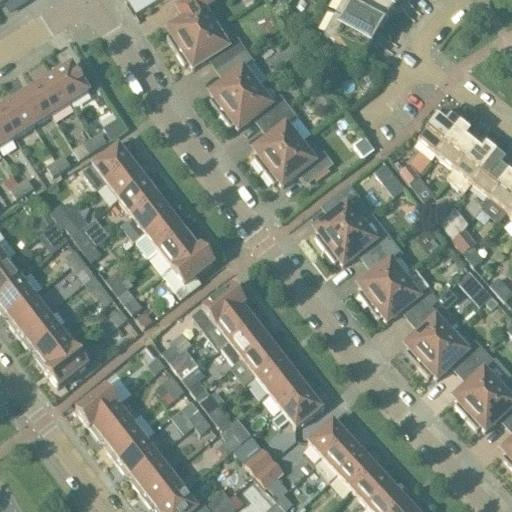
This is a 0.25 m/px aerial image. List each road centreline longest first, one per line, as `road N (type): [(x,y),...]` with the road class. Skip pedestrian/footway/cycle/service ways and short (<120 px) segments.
road 1 (residential): [(486,511),(358,372),(135,76),(89,0)]
road 2 (residential): [(111,511),(0,365)]
